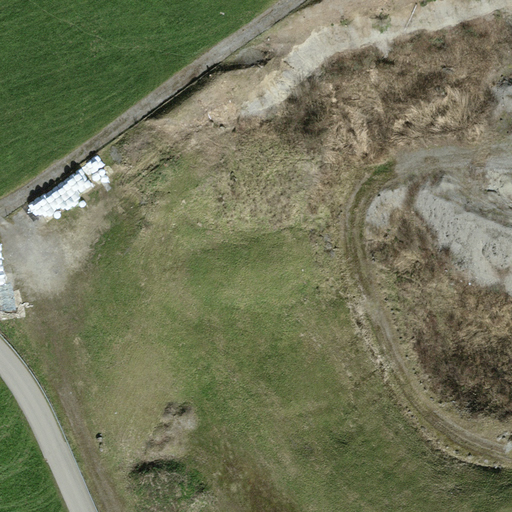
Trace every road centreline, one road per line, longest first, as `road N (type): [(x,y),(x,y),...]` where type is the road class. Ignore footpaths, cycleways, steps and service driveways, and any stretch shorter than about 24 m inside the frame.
road 1 (track): [(0,213),(279,0)]
road 2 (unclassified): [(83,511),(45,425),(0,361)]
